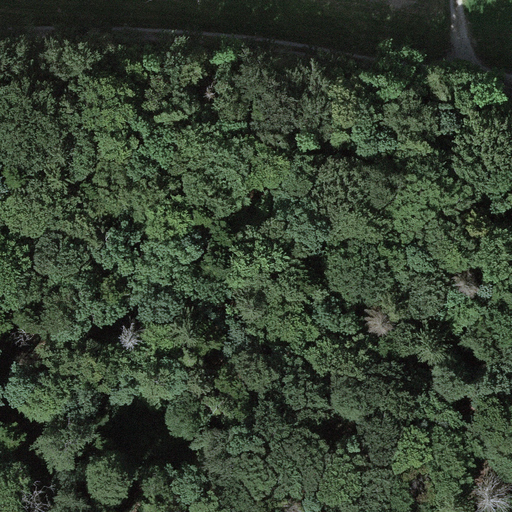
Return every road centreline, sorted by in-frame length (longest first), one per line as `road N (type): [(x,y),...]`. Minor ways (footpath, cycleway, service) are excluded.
road 1 (track): [(511,71),(463,72),(243,38),(0,15)]
road 2 (track): [(511,98),(463,72),(455,0)]
